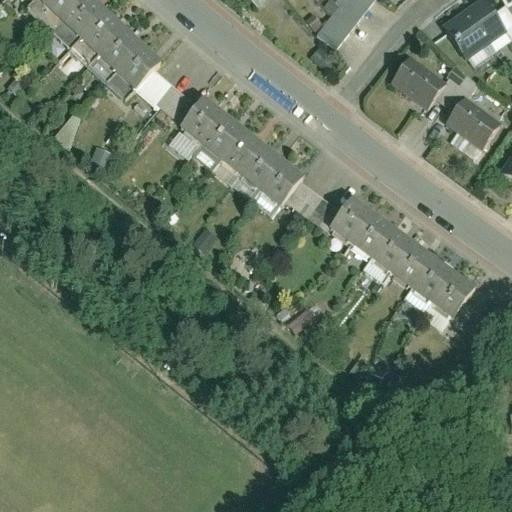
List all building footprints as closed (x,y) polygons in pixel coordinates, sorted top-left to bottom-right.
[(57,0),(46,12),(134,91),(155,67),(80,0),(57,0)] [(368,0),(348,0),(316,42),(335,57),(375,5),(368,0)] [(503,36),(481,6),(443,33),(464,63),(503,36)] [(424,113),(443,89),(411,64),(392,89),(424,113)] [(445,76),(445,86),(452,87),(452,99),(467,100),(468,76),(445,76)] [(277,213),(300,185),(200,104),(177,133),(277,213)] [(479,157),(499,130),(465,106),(446,132),(479,157)] [(511,189),(511,159),(498,180),(511,189)] [(324,235),(449,323),(469,295),(344,207),(324,235)]
